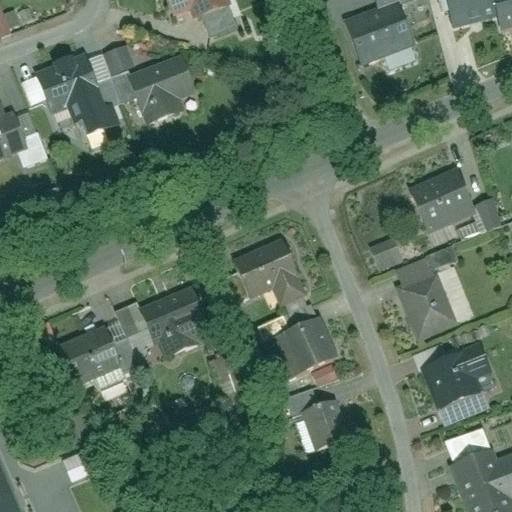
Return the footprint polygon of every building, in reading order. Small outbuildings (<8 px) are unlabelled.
[(152,0),(162,24),(180,17),(183,27),(223,12),(217,0),(152,0)] [(490,18),(484,0),(435,0),(446,32),(490,18)] [(511,31),(511,0),(484,0),(490,18),(496,36),(511,31)] [(393,7),(342,27),(359,69),(410,50),(393,7)] [(0,34),(1,36),(9,33),(0,11),(0,34)] [(23,75),(42,124),(90,106),(70,56),(23,75)] [(116,81),(134,131),(172,117),(168,107),(187,100),(172,60),(116,81)] [(0,158),(18,151),(4,113),(0,114),(0,158)] [(452,175),(404,194),(422,238),(470,219),(452,175)] [(44,193),(52,211),(67,204),(59,187),(44,193)] [(493,202),(473,207),(477,225),(456,230),(459,242),(500,231),(493,202)] [(285,241),(237,262),(252,298),(277,287),(300,277),(285,241)] [(370,256),(392,247),(389,241),(367,250),(370,256)] [(438,275),(393,292),(413,343),(457,326),(438,275)] [(277,287),(285,306),(308,296),(300,277),(277,287)] [(168,356),(212,337),(192,289),(141,310),(149,328),(156,345),(163,343),(168,356)] [(139,305),(120,313),(130,337),(149,328),(141,310),(139,305)] [(287,318),(262,329),(268,344),(275,341),(294,333),(287,318)] [(294,333),(275,341),(291,379),(340,358),(324,320),(294,333)] [(106,328),(59,348),(75,385),(121,365),(113,345),(106,328)] [(124,372),(139,365),(128,339),(113,345),(121,365),(124,372)] [(474,347),(414,370),(431,414),(491,391),(474,347)] [(333,366),(314,374),(319,387),(339,378),(333,366)] [(316,391),(290,401),(297,418),(307,414),(323,408),(316,391)] [(323,408),(307,414),(323,451),(356,437),(340,400),(323,408)] [(491,451),(446,468),(463,511),(511,511),(508,505),(511,503),(511,454),(495,462),(491,451)] [(60,463),(70,484),(91,474),(81,453),(60,463)] [(22,511),(0,459),(0,511),(22,511)]
